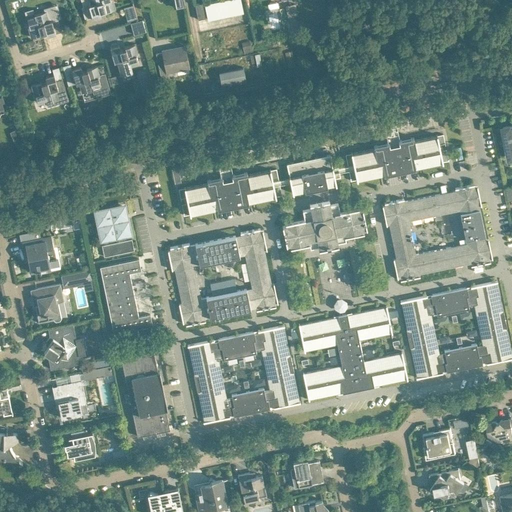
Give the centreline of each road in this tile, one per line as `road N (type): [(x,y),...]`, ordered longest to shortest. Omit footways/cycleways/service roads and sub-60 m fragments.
road 1 (residential): [(336,443),(320,434),(63,490),(48,481),(22,352)]
road 2 (unclassified): [(511,364),(194,430),(176,337)]
road 3 (tertiary): [(135,150),(464,75)]
road 4 (unclassified): [(154,239),(262,216),(268,222),(286,315),(176,337)]
road 5 (unclassified): [(484,171),(377,192),(375,204),(394,292),(505,269)]
road 6 (residential): [(109,35),(23,60),(0,2)]
road 7 (tertiary): [(0,198),(135,150)]
road 8 (residential): [(511,396),(411,418),(400,434)]
